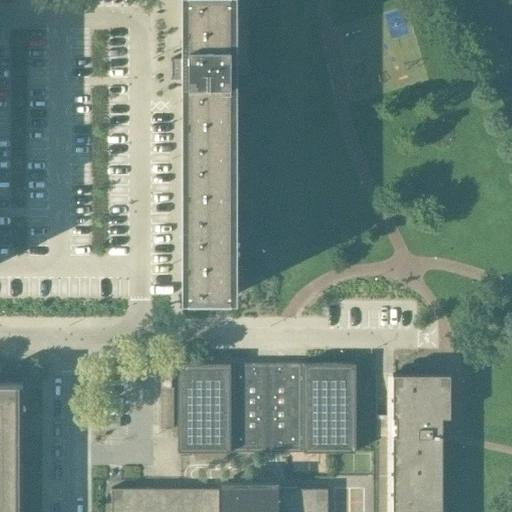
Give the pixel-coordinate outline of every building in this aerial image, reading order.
[(236,77),(236,60),(235,0),(180,0),(181,59),(170,59),(170,79),(181,79),(181,295),(236,295),(236,77)] [(355,451),(354,363),(177,363),(177,451),(355,451)] [(391,374),(392,375),(391,511),(441,511),(441,417),(449,417),(449,374),(391,374)] [(0,511),(18,511),(18,424),(18,407),(18,385),(18,384),(0,383),(0,511)] [(326,511),(327,488),(278,488),(278,481),(218,481),(218,499),(148,499),(148,488),(111,488),(110,511),(326,511)]
